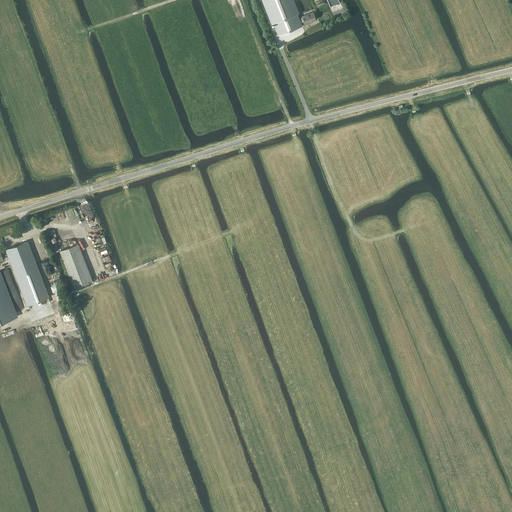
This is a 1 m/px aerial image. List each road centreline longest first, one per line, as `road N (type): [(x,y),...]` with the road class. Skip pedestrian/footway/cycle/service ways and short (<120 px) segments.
road 1 (unclassified): [(0,216),(309,120),(511,70)]
road 2 (track): [(268,19),(356,234),(378,238),(405,229)]
